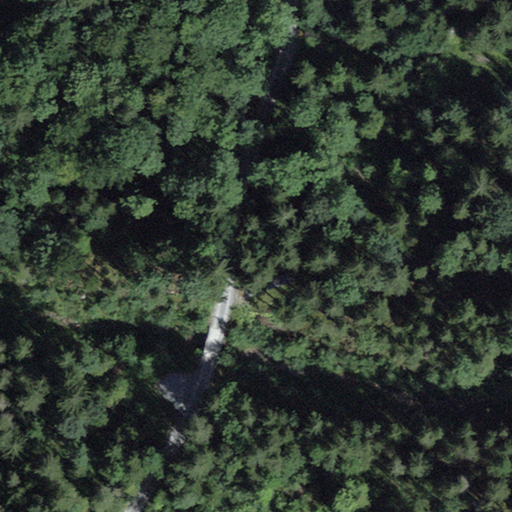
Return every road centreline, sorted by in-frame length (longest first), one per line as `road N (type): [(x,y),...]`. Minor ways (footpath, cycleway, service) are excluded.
road 1 (track): [(293,0),(289,50),(236,227),(213,355),(178,437),(131,511)]
road 2 (track): [(0,67),(81,89),(132,132),(250,175)]
